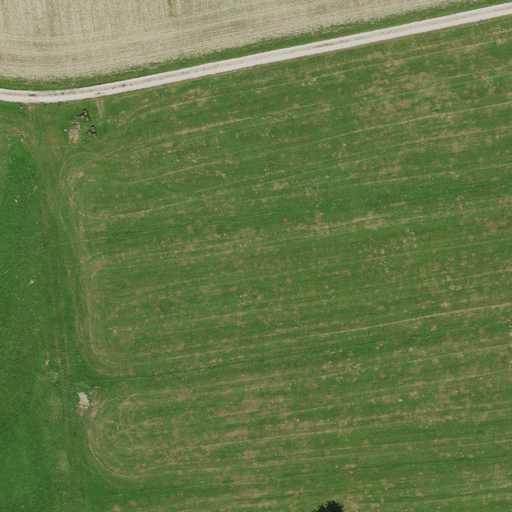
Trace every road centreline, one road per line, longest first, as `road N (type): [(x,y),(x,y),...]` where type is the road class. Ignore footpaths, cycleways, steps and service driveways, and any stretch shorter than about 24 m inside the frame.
road 1 (track): [(0,99),(36,105),(511,7)]
road 2 (track): [(36,105),(83,511)]
